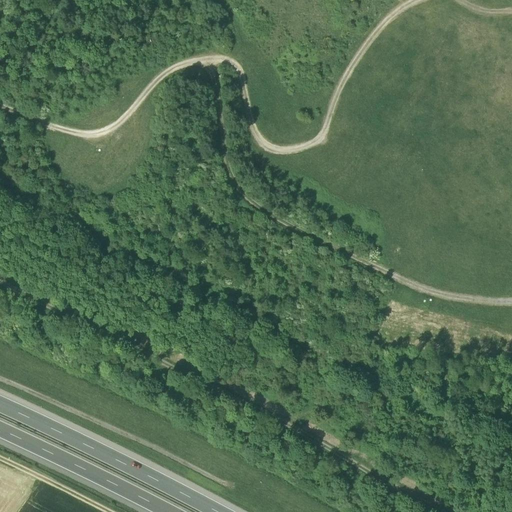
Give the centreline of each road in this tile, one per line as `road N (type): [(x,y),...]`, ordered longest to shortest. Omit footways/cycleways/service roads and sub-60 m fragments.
road 1 (unknown): [(0,115),(59,141),(98,144),(127,128),(167,82),(215,67),(235,84),(259,151),(281,164),(301,162),(319,152),(345,86),(381,33),(429,7),(461,11)]
road 2 (track): [(0,380),(230,488)]
road 3 (motorway): [(218,511),(0,403)]
road 4 (motorway): [(0,429),(169,511)]
